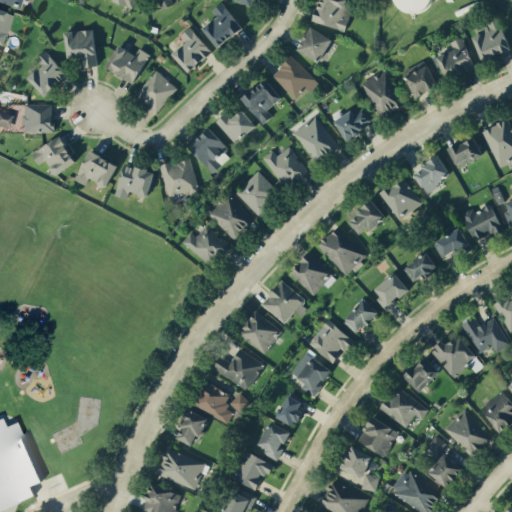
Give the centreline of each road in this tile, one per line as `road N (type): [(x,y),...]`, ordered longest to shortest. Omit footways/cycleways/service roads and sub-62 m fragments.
road 1 (residential): [(511,80),(353,172),(257,261),(173,375),(112,511)]
road 2 (residential): [(511,260),(448,300),(380,363),(287,511)]
road 3 (residential): [(289,0),(267,41),(158,139),(133,141),(91,110)]
